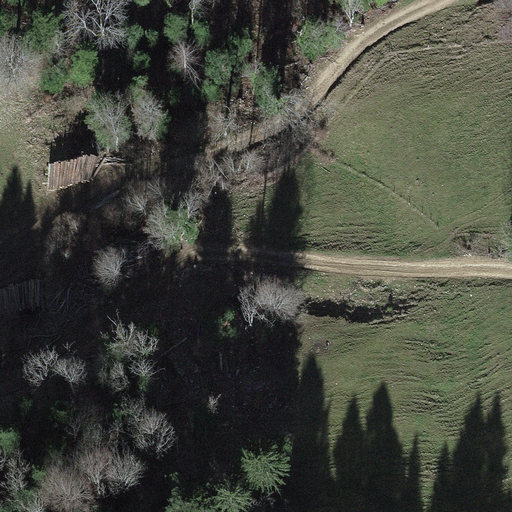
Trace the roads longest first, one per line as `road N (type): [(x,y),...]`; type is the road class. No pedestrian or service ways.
road 1 (track): [(0,380),(189,255),(511,270)]
road 2 (track): [(437,0),(355,48),(289,117),(52,220),(0,268)]
